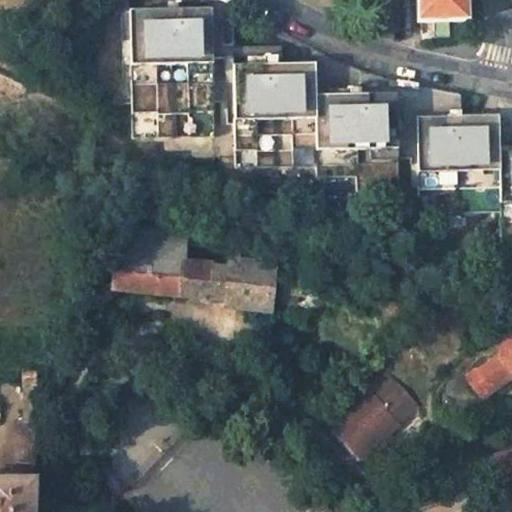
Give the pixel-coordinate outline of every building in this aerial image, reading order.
[(463,0),(415,0),(416,23),(464,22),(463,0)] [(210,7),(128,9),(131,138),(213,137),(210,7)] [(312,64),(231,66),(233,168),(315,166),(312,64)] [(394,93),(313,96),(315,166),(315,177),(354,177),(355,192),(397,191),(394,93)] [(496,120),(415,122),(417,219),(498,217),(497,152),(496,120)] [(511,151),(497,152),(498,217),(499,255),(511,254),(511,151)] [(186,233),(117,225),(110,289),(224,302),(224,306),(268,311),(273,264),(229,259),(228,267),(183,263),(186,233)] [(91,297),(79,295),(77,311),(89,313),(91,297)] [(511,367),(504,356),(467,382),(479,399),(511,374),(511,367)] [(36,367),(22,367),(22,413),(35,414),(36,367)] [(397,424),(384,409),(403,391),(383,369),(358,396),(363,402),(330,431),(357,461),(397,424)] [(511,472),(511,448),(488,454),(486,477),(511,472)] [(0,511),(32,511),(34,480),(0,479),(0,511)]
